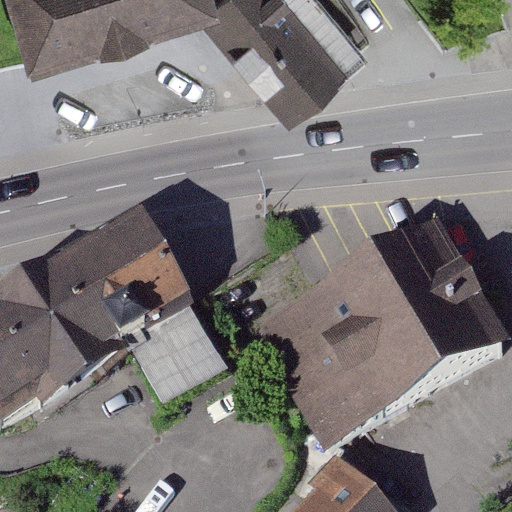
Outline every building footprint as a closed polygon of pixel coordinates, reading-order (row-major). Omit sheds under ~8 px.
[(198,15),(225,7),(223,0),(11,0),(32,67),(198,15)] [(198,15),(290,120),(369,50),(324,0),(223,0),(225,7),(198,15)] [(0,433),(37,410),(43,419),(133,363),(167,417),(237,374),(141,220),(61,269),(58,263),(0,298),(0,433)] [(439,229),(261,332),(332,456),(511,353),(439,229)] [(385,511),(346,471),(303,511),(385,511)]
